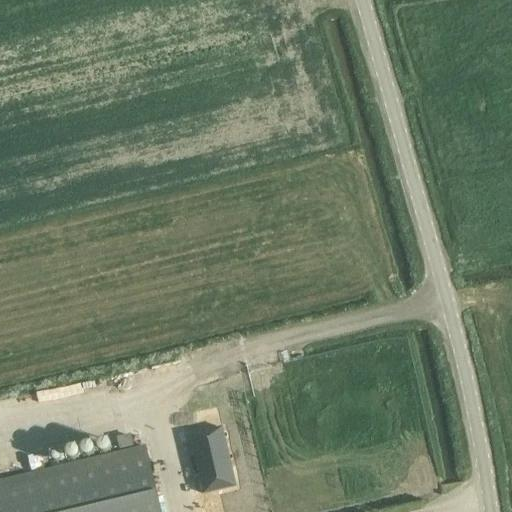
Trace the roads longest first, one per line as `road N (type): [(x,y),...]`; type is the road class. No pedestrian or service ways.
road 1 (unclassified): [(490,511),(444,295),(361,0)]
road 2 (unknown): [(0,401),(444,295)]
